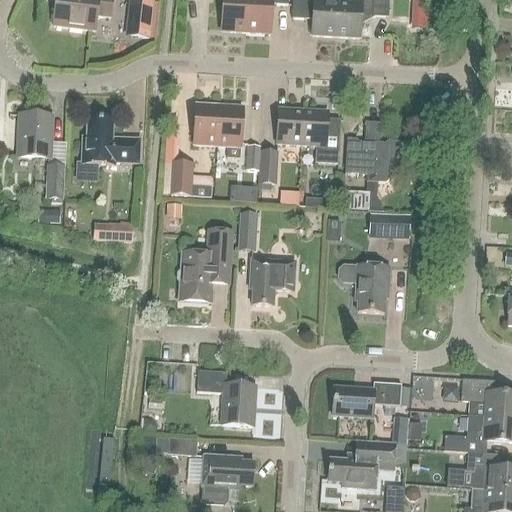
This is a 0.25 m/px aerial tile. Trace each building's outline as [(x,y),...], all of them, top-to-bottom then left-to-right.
[(55,0),(52,28),(94,33),(96,18),(110,20),(111,0),(55,0)] [(154,0),(127,0),(126,14),(152,18),(154,0)] [(245,34),(246,0),(221,0),(220,33),(245,34)] [(246,0),(245,34),(269,35),(271,6),(287,7),(287,0),(246,0)] [(310,38),(335,39),(337,3),(323,3),(322,0),(292,0),(291,20),(311,22),(310,38)] [(349,0),(350,4),(337,3),(335,39),(358,40),(360,17),(386,19),(387,0),(349,0)] [(426,2),(423,0),(411,0),(407,5),(415,13),(426,2)] [(216,149),(218,108),(195,106),(192,147),(216,149)] [(242,109),(218,108),(216,149),(226,149),(226,160),(239,161),(242,109)] [(302,112),(278,111),(276,148),(300,149),(302,112)] [(302,112),(300,149),(315,149),(314,165),(337,166),(338,138),(325,138),(327,114),(302,112)] [(49,161),(51,118),(18,117),(16,159),(49,161)] [(81,164),(81,166),(97,166),(114,167),(114,165),(138,166),(139,142),(111,141),(112,121),(87,120),(86,139),(82,139),(81,164)] [(346,141),(344,176),(366,177),(366,184),(376,185),(384,185),(388,182),(388,173),(396,174),(396,162),(399,162),(400,144),(378,142),(379,125),(364,124),(363,142),(346,141)] [(259,149),(246,149),(245,172),(258,173),(259,149)] [(275,187),(277,154),(260,153),(258,186),(275,187)] [(162,197),(210,200),(211,179),(191,178),(192,167),(163,165),(162,197)] [(63,203),(64,168),(46,167),(44,202),(63,203)] [(376,201),(376,185),(366,184),(365,195),(342,193),(341,211),(382,214),(382,209),(376,201)] [(304,209),(325,210),(326,201),(304,200),(304,209)] [(180,206),(166,206),(166,221),(180,221),(180,206)] [(59,213),(45,212),(44,225),(59,226),(59,213)] [(254,254),(256,216),(239,215),(237,253),(254,254)] [(409,219),(368,217),(367,240),(407,243),(409,219)] [(132,227),(107,226),(107,244),(131,245),(132,227)] [(228,287),(231,234),(207,232),(206,256),(181,255),(178,303),(210,305),(212,286),(228,287)] [(511,254),(505,253),(503,267),(511,268),(511,254)] [(293,294),(295,265),(250,262),(248,291),(252,292),(251,308),(271,309),(273,293),(293,294)] [(341,285),(355,286),(354,303),(357,303),(356,314),(383,316),(384,300),(386,300),(388,270),(341,267),(337,271),(336,281),(341,285)] [(195,391),(194,361),(149,363),(150,393),(195,391)] [(251,429),(253,389),(224,387),(225,375),(197,373),(195,394),(223,396),(221,427),(251,429)] [(483,419),(511,421),(511,396),(503,396),(504,385),(461,382),(460,404),(467,405),(467,418),(483,419)] [(384,408),(384,413),(398,414),(400,387),(372,385),(371,392),(333,390),(331,418),(371,421),(372,407),(384,408)] [(456,403),(457,388),(442,388),(442,403),(456,403)] [(511,446),(511,421),(483,419),(467,418),(465,439),(444,438),(443,454),(466,456),(483,457),(484,444),(511,446)] [(142,434),(155,435),(155,427),(150,421),(143,420),(142,434)] [(392,420),(391,445),(395,445),(395,447),(405,448),(407,421),(392,420)] [(153,477),(154,455),(154,440),(154,439),(140,438),(139,476),(153,477)] [(113,441),(102,440),(98,486),(109,487),(113,441)] [(154,455),(195,457),(195,442),(154,440),(154,455)] [(392,470),(393,463),(394,447),(390,447),(355,444),(354,460),(346,460),(346,464),(328,463),(326,484),(340,485),(340,489),(374,492),(375,473),(392,474),(392,470)] [(392,470),(404,470),(405,448),(395,447),(395,445),(391,445),(390,447),(394,447),(393,463),(392,470)] [(465,473),(472,473),(470,492),(511,494),(511,471),(497,471),(498,458),(483,457),(466,456),(465,473)] [(200,490),(202,490),(202,502),(205,506),(221,507),(225,504),(226,491),(238,492),(238,488),(251,489),(253,465),(240,464),(240,460),(202,458),(200,490)] [(511,511),(511,494),(470,492),(469,511),(463,510),(462,511),(511,511)]
